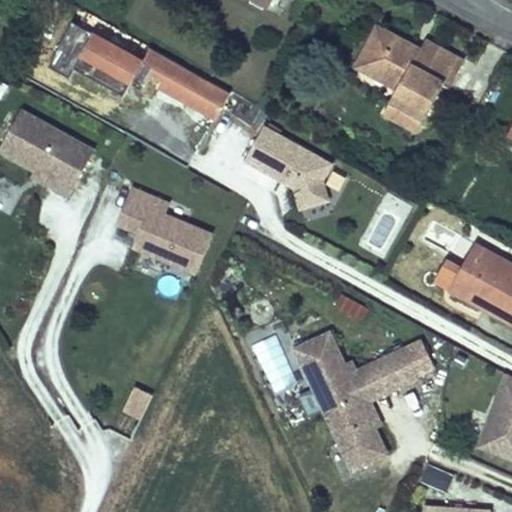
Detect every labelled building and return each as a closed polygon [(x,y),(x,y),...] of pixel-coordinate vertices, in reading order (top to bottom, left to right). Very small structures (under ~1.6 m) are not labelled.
[(144,84),(152,69),(165,76),(160,87),(218,117),(219,118),(234,89),(154,44),(149,42),(142,55),(75,20),(52,63),(74,75),(77,69),(127,95),(135,79),(144,84)] [(356,62),(393,81),(379,109),(417,128),(441,80),(447,83),(460,57),(419,37),(415,45),(375,25),(356,62)] [(127,95),(77,69),(74,75),(124,102),(127,95)] [(99,145),(29,104),(6,144),(40,164),(60,176),(57,182),(72,191),(99,145)] [(268,123),(250,156),(289,178),(291,173),(298,176),(300,184),(306,203),(332,195),(326,176),(335,160),(268,123)] [(60,176),(40,164),(36,170),(57,182),(60,176)] [(300,184),(298,176),(291,173),(289,178),(300,184)] [(198,270),(215,232),(168,211),(173,200),(138,184),(122,220),(137,227),(144,230),(139,239),(138,244),(198,270)] [(139,239),(144,230),(137,227),(133,236),(139,239)] [(511,303),(511,261),(473,241),(449,286),(465,294),(471,282),(511,303)] [(142,250),(135,267),(158,276),(165,259),(142,250)] [(511,318),(511,303),(471,282),(465,294),(511,318)] [(341,292),(334,307),(361,321),(369,306),(341,292)] [(370,402),(357,372),(350,375),(346,366),(331,333),(301,347),(318,381),(326,401),(357,467),(385,456),(373,428),(367,414),(374,410),(370,402)] [(426,342),(405,351),(418,381),(439,372),(426,342)] [(418,381),(405,351),(364,369),(378,399),(418,381)] [(357,372),(353,363),(346,366),(350,375),(357,372)] [(378,399),(364,369),(357,372),(370,402),(378,399)] [(511,380),(504,377),(476,442),(511,457),(511,380)] [(326,401),(318,381),(302,388),(311,407),(326,401)] [(123,413),(144,420),(153,392),(133,385),(123,413)] [(380,425),(374,410),(367,414),(373,428),(380,425)] [(452,485),(458,470),(435,459),(429,475),(452,485)] [(497,511),(498,505),(431,501),(430,511),(497,511)]
